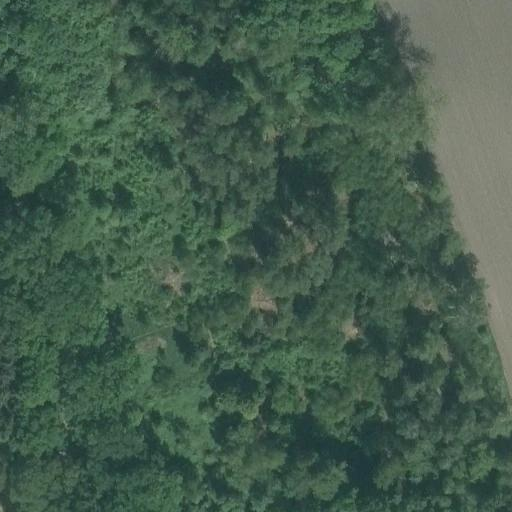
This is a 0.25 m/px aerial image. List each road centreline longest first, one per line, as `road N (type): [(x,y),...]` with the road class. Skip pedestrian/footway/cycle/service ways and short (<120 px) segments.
road 1 (track): [(0,161),(131,511)]
road 2 (track): [(61,511),(68,342)]
